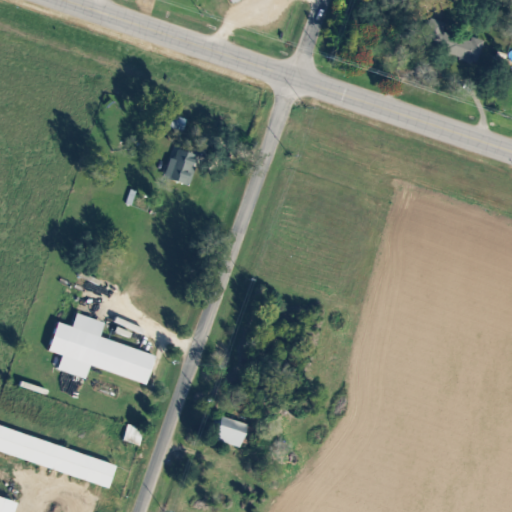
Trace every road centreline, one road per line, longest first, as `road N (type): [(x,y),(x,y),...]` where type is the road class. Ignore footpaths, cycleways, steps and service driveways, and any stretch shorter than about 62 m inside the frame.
road 1 (secondary): [(511,148),(73,0)]
road 2 (residential): [(141,511),(297,76)]
